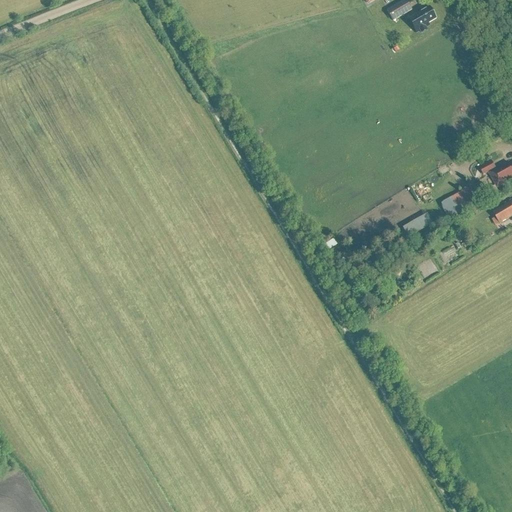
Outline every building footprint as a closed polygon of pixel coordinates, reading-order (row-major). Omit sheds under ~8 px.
[(392,22),(411,11),(404,0),(395,0),(398,4),(386,11),(383,7),(369,15),(376,26),(390,17),(392,22)] [(432,14),(429,8),(421,13),(420,12),(417,14),(418,15),(408,21),(416,34),(429,26),(427,24),(432,21),(432,22),(435,21),(434,20),(435,19),(435,18),(436,17),(433,13),(432,14)] [(496,169),(491,161),(479,168),(483,176),(488,174),(497,190),(511,181),(511,167),(511,168),(507,163),(496,169)] [(485,198),(479,188),(472,192),(470,189),(460,195),(468,208),(485,198)] [(511,202),(493,213),(496,217),(492,220),(496,227),(511,217),(511,202)] [(411,237),(434,224),(428,213),(405,226),(411,237)]
